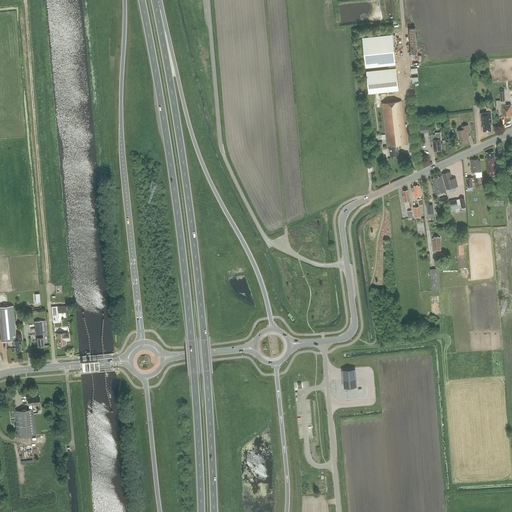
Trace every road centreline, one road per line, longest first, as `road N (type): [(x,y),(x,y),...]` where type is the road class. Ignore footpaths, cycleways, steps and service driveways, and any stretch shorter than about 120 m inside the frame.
road 1 (trunk): [(141,0),(183,264),(201,511)]
road 2 (trunk): [(213,511),(201,308),(156,10)]
road 3 (trunk): [(124,0),(122,157),(141,342)]
road 4 (trunk): [(273,329),(259,276),(194,143),(156,10)]
road 5 (unclassified): [(347,263),(318,265),(269,243),(247,205),(220,144),(208,0)]
road 6 (tertiary): [(347,263),(341,223),(349,207),(511,132)]
road 7 (track): [(40,200),(23,0)]
road 8 (unclassified): [(338,511),(323,341)]
road 9 (trunk): [(285,511),(275,364)]
road 10 (trunk): [(142,377),(159,511)]
